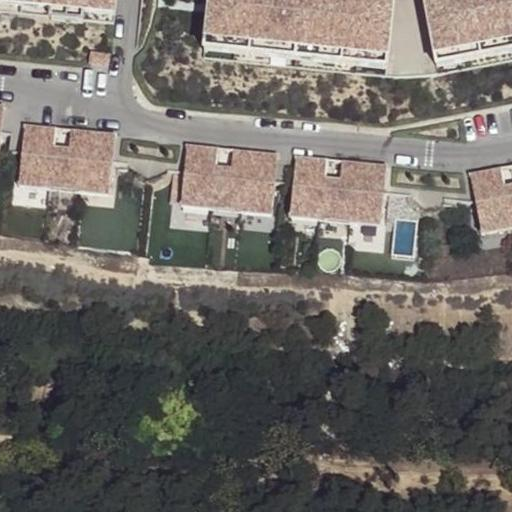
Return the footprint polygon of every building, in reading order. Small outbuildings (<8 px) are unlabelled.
[(112,0),(0,0),(0,13),(110,25),(112,0)] [(344,0),(205,0),(201,44),(231,46),(230,58),(260,61),(262,50),(323,56),(322,66),(353,69),(353,59),(383,62),(389,0),(358,0),(358,10),(344,9),(344,0)] [(358,0),(344,0),(344,9),(358,10),(358,0)] [(511,0),(466,0),(468,3),(454,6),(452,0),(421,0),(433,59),(462,54),(464,64),(494,58),(492,48),(511,43),(511,0)] [(511,43),(492,48),(494,58),(511,54),(511,43)] [(231,46),(201,44),(200,55),(230,58),(231,46)] [(110,52),(91,50),(89,60),(108,63),(110,52)] [(323,56),(262,50),(260,61),(322,66),(323,56)] [(462,54),(433,59),(435,70),(464,64),(462,54)] [(383,62),(353,59),(353,69),(382,72),(383,62)] [(54,132),(23,129),(17,189),(108,198),(114,138),(69,133),(67,153),(52,151),(54,132)] [(216,151),(186,147),(180,207),(271,216),(276,156),(231,152),(230,171),(214,170),(216,151)] [(325,163),(294,159),(288,219),(379,228),(385,169),(340,164),(338,184),(323,182),(325,163)] [(499,173),(468,178),(480,238),(511,231),(511,190),(502,192),(499,173)] [(45,208),(46,194),(15,191),(14,205),(45,208)] [(76,196),(49,194),(48,207),(75,210),(76,196)] [(80,206),(105,209),(106,200),(81,197),(80,206)] [(208,225),(209,213),(183,210),(182,223),(208,225)] [(211,226),(239,229),(240,216),(212,213),(211,226)] [(268,226),(269,219),(244,217),(243,224),(268,226)] [(315,237),(317,224),(292,222),(291,234),(315,237)]
